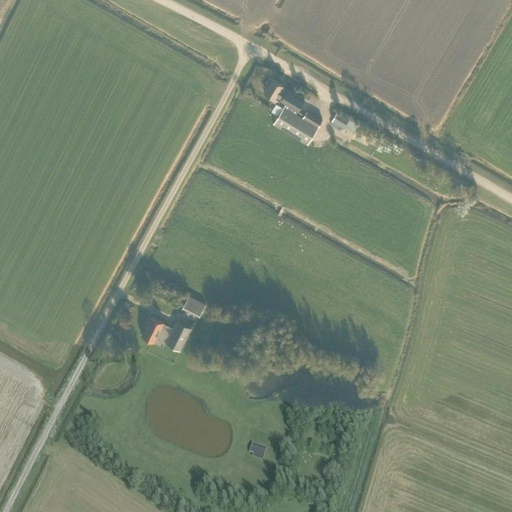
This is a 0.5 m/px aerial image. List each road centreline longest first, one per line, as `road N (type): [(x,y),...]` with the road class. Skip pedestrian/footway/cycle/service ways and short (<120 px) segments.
road 1 (unclassified): [(85,356),(249,45)]
road 2 (unclassified): [(511,198),(249,45)]
road 3 (track): [(4,511),(85,356)]
